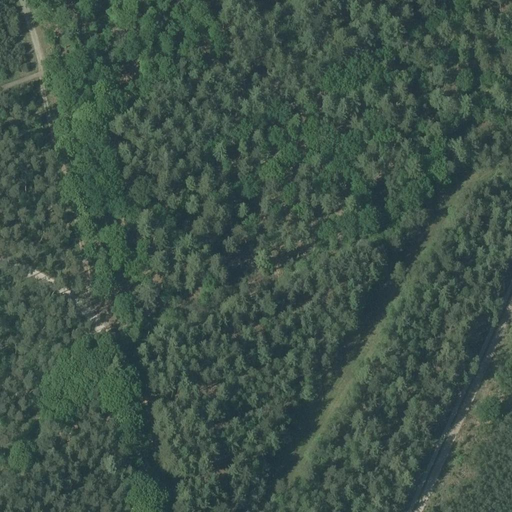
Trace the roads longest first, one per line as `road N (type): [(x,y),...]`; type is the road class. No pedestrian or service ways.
road 1 (track): [(479,0),(227,144),(155,181),(107,194),(106,140),(82,82),(53,72),(0,95)]
road 2 (track): [(91,312),(40,77),(13,0)]
road 3 (unclassified): [(158,511),(101,327),(62,291),(0,267)]
road 4 (track): [(417,511),(511,302)]
